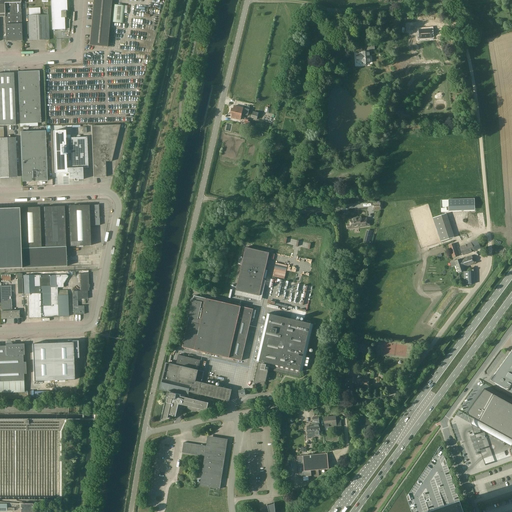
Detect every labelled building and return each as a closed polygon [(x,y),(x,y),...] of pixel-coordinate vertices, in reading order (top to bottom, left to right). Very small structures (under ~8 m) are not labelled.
[(0,0),(0,17),(5,18),(6,42),(22,41),(20,0),(0,0)] [(66,0),(50,0),(52,30),(65,30),(65,18),(66,18),(66,11),(67,11),(66,0)] [(93,0),(89,45),(107,47),(111,0),(93,0)] [(112,23),(123,24),(125,6),(114,5),(112,23)] [(43,15),(40,15),(40,8),(28,9),(29,16),(28,16),(28,22),(26,23),(26,35),(29,34),(29,41),(49,40),(48,15),(48,10),(43,10),(43,15)] [(431,29),(419,30),(420,39),(432,38),(431,29)] [(362,54),(357,54),(357,60),(362,60),(362,64),(370,63),(369,52),(362,53),(362,54)] [(39,71),(18,72),(20,124),(41,123),(39,71)] [(0,125),(16,125),(14,73),(0,73),(0,125)] [(232,109),(230,114),(232,115),(231,118),(240,120),(242,111),(244,112),(244,115),(248,116),(249,110),(245,109),(243,109),(243,108),(234,106),(233,109),(232,109)] [(120,125),(91,126),(93,177),(106,177),(105,162),(111,162),(120,125)] [(37,131),(29,132),(31,182),(33,181),(37,180),(37,181),(39,181),(37,131)] [(37,131),(39,181),(47,181),(45,131),(37,131)] [(31,182),(29,132),(20,132),(22,182),(31,182)] [(76,135),(76,138),(65,138),(67,169),(67,173),(69,173),(69,179),(78,179),(78,180),(83,180),(82,168),(88,168),(87,137),(80,137),(80,135),(76,135)] [(15,138),(0,138),(0,171),(0,178),(17,177),(15,138)] [(448,200),(449,208),(475,207),(475,199),(448,200)] [(373,203),(373,211),(381,210),(381,202),(373,203)] [(19,208),(21,268),(66,266),(66,247),(70,247),(90,246),(90,226),(100,225),(99,205),(89,205),(69,206),(64,206),(44,207),(39,207),(19,208)] [(0,268),(21,268),(19,208),(0,208),(0,268)] [(367,218),(362,219),(362,216),(349,218),(350,223),(346,223),(347,229),(370,226),(370,223),(367,223),(367,218)] [(471,243),(459,248),(463,255),(475,250),(481,248),(478,240),(471,243)] [(454,244),(449,245),(453,258),(458,256),(454,244)] [(246,248),(236,291),(246,293),(245,297),(254,299),(255,295),(259,296),(269,253),(246,248)] [(461,259),(454,261),(458,273),(465,271),(464,267),(474,264),(472,256),(461,259)] [(474,272),(464,272),(464,284),(475,284),(474,272)] [(11,286),(0,286),(0,287),(1,311),(1,319),(19,318),(19,311),(12,311),(10,286),(11,286)] [(241,361),(253,309),(194,296),(182,348),(241,361)] [(268,370),(273,371),(299,377),(300,372),(299,372),(299,371),(303,372),(304,366),(306,358),(314,324),(267,314),(256,361),(259,362),(253,384),(266,382),(268,370)] [(33,344),(34,382),(75,381),(74,358),(79,358),(78,343),(33,344)] [(6,346),(0,346),(0,382),(24,381),(24,374),(26,374),(26,362),(23,362),(23,355),(24,355),(24,344),(6,345),(6,346)] [(369,347),(356,344),(354,351),(367,354),(369,347)] [(511,350),(490,380),(506,390),(507,389),(508,389),(508,390),(508,391),(509,390),(511,392),(511,350)] [(209,403),(204,402),(205,400),(202,400),(198,399),(199,394),(206,396),(216,398),(216,399),(218,400),(218,399),(229,401),(232,390),(202,383),(201,383),(204,372),(198,370),(200,360),(178,355),(176,365),(167,363),(161,389),(168,391),(168,393),(168,392),(167,393),(166,394),(166,396),(166,397),(167,397),(161,420),(168,418),(169,414),(170,414),(170,415),(176,417),(179,404),(186,406),(187,407),(187,408),(188,408),(188,409),(189,409),(190,410),(191,411),(192,411),(193,411),(194,411),(195,411),(196,411),(197,411),(198,411),(199,410),(200,410),(200,409),(207,411),(209,403)] [(351,369),(353,358),(346,356),(344,368),(351,369)] [(347,378),(345,386),(353,387),(353,385),(355,385),(355,386),(368,389),(369,380),(353,377),(352,379),(347,378)] [(483,395),(481,394),(467,412),(468,415),(511,439),(511,404),(493,394),(490,399),(483,395)] [(340,417),(324,419),(325,428),(340,426),(340,417)] [(320,434),(319,424),(319,418),(312,418),(313,426),(307,427),(307,433),(314,433),(314,437),(320,436),(320,434)] [(226,449),(184,443),(182,453),(204,456),(200,486),(220,489),(226,449)] [(408,494),(406,497),(408,501),(411,511),(422,511),(428,510),(428,511),(463,511),(447,465),(445,459),(441,446),(408,494)] [(327,453),(297,456),(299,477),(311,476),(311,471),(329,469),(327,453)] [(267,505),(268,511),(275,511),(274,503),(274,504),(271,505),(267,506),(267,505)]
